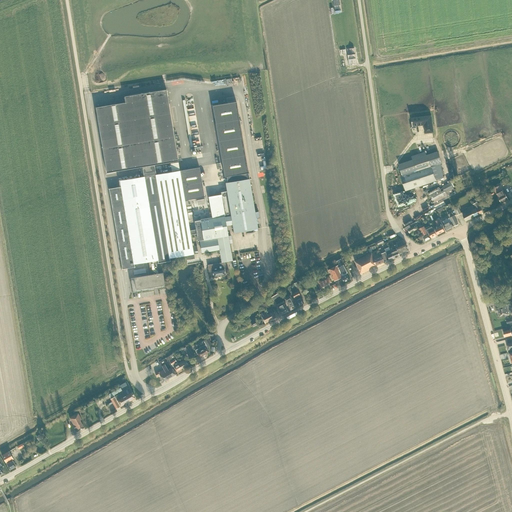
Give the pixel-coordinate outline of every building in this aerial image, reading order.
[(351,43),(343,44),(345,55),(352,54),(351,43)] [(125,102),(95,107),(106,173),(142,167),(143,172),(144,177),(120,180),(121,187),(108,189),(109,189),(122,269),(121,269),(135,267),(134,267),(134,264),(148,262),(150,275),(134,277),(136,290),(165,285),(163,273),(158,273),(156,260),(157,260),(158,263),(157,263),(170,261),(169,258),(193,254),(190,235),(196,234),(195,230),(189,231),(185,202),(184,200),(204,197),(199,168),(180,171),(179,171),(171,172),(156,175),(155,170),(154,165),(178,161),(166,90),(124,97),(125,102)] [(200,221),(194,221),(195,230),(196,234),(197,241),(199,241),(201,253),(219,250),(221,262),(231,261),(232,260),(229,244),(228,236),(226,226),(232,225),(234,233),(247,231),(247,234),(253,233),(253,230),(257,229),(256,219),(255,212),(249,179),(247,179),(246,173),(248,173),(236,102),(212,106),(224,177),(226,177),(227,183),(225,183),(226,191),(221,192),(221,196),(208,198),(212,218),(200,219),(200,221)] [(434,133),(431,115),(411,118),(412,124),(410,124),(411,129),(416,128),(416,126),(424,125),(425,134),(434,133)] [(427,154),(398,164),(402,176),(400,177),(405,191),(436,181),(443,178),(442,175),(439,164),(441,163),(442,163),(438,151),(427,154)] [(178,162),(169,163),(171,172),(179,171),(178,162)] [(442,188),(429,195),(435,205),(456,194),(450,182),(442,187),(442,188)] [(501,203),(508,199),(505,194),(504,194),(503,191),(500,185),(494,189),(498,197),(501,203)] [(479,206),(477,202),(475,199),(474,200),(475,203),(473,204),(475,208),(478,215),(482,213),(479,206)] [(478,215),(475,208),(475,209),(474,209),(472,205),(468,207),(468,209),(462,212),(463,215),(465,221),(474,217),(478,215)] [(445,230),(458,224),(452,212),(448,215),(449,218),(443,221),(445,225),(443,226),(445,230)] [(437,235),(444,231),(441,224),(440,225),(437,220),(435,221),(437,226),(436,226),(437,227),(436,227),(436,228),(435,229),(437,235)] [(429,226),(425,228),(426,230),(429,235),(430,235),(431,238),(436,235),(433,229),(431,230),(430,228),(429,226)] [(425,241),(430,238),(423,227),(418,229),(422,236),(425,241)] [(398,255),(408,251),(405,244),(404,245),(402,240),(396,243),(397,244),(394,245),(395,249),(393,250),(392,250),(390,251),(391,253),(393,259),(399,256),(398,255)] [(391,253),(390,251),(389,250),(385,252),(384,249),(379,251),(381,256),(384,262),(388,260),(389,261),(393,259),(391,253)] [(358,258),(367,254),(365,250),(356,254),(358,258)] [(358,258),(354,261),(360,274),(376,266),(376,265),(383,262),(381,256),(373,259),(371,252),(367,254),(358,258)] [(224,269),(225,269),(224,262),(208,265),(209,272),(212,271),(213,277),(225,275),(224,269)] [(349,280),(346,274),(347,273),(343,265),(338,267),(337,265),(328,270),(334,281),(340,278),(342,284),(349,280)] [(328,276),(317,281),(319,284),(321,283),(322,286),(323,287),(328,284),(331,282),(328,276)] [(165,287),(165,285),(136,290),(134,277),(131,278),(133,292),(165,287)] [(292,291),(290,292),(291,295),(292,295),(298,306),(304,303),(300,296),(297,291),(295,292),(293,293),(292,291)] [(290,310),(295,307),(290,296),(284,299),(287,303),(290,310)] [(281,315),(287,312),(284,304),(277,307),(281,315)] [(511,314),(511,307),(510,308),(510,309),(507,310),(506,305),(503,306),(503,305),(499,306),(499,307),(496,307),(498,313),(497,313),(498,316),(499,316),(499,317),(508,314),(508,313),(511,313),(511,314)] [(265,323),(275,318),(272,311),(272,312),(270,309),(268,306),(264,309),(265,311),(260,314),(265,323)] [(206,348),(211,345),(208,339),(202,342),(204,345),(195,350),(197,353),(199,358),(209,352),(206,348)] [(183,348),(184,350),(185,351),(187,354),(188,357),(189,357),(191,356),(192,356),(187,346),(183,348)] [(170,355),(169,356),(171,361),(170,362),(172,365),(173,366),(176,372),(181,369),(178,363),(175,357),(173,354),(172,354),(170,355)] [(178,363),(181,369),(188,365),(184,359),(178,363)] [(158,372),(155,374),(157,377),(159,375),(160,376),(162,380),(163,382),(175,375),(174,373),(172,369),(168,371),(165,366),(164,365),(161,366),(162,368),(163,369),(162,370),(158,373),(158,372)] [(115,396),(110,399),(112,402),(113,403),(116,409),(120,407),(135,398),(132,392),(130,389),(130,388),(129,388),(122,391),(123,392),(115,396)] [(76,432),(84,428),(80,421),(81,420),(77,413),(69,418),(75,427),(74,428),(76,432)] [(13,459),(10,455),(8,451),(1,455),(6,463),(10,470),(16,466),(12,460),(13,459)]
